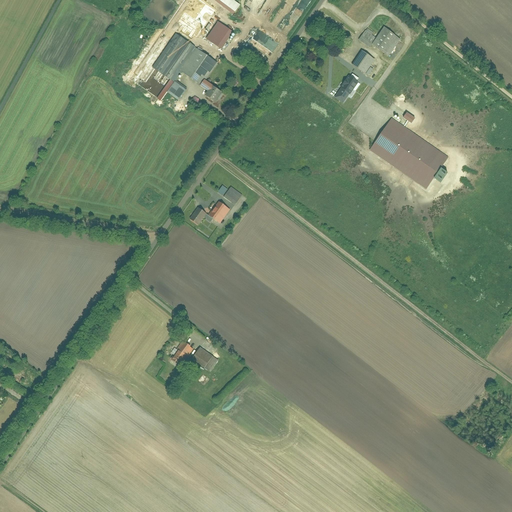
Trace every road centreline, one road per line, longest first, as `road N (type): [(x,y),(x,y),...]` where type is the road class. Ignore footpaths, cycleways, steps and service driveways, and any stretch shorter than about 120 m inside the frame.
road 1 (unclassified): [(322,0),(156,236)]
road 2 (unclassified): [(156,236),(0,466)]
road 3 (unclassified): [(0,207),(156,236)]
road 4 (track): [(388,0),(511,98)]
